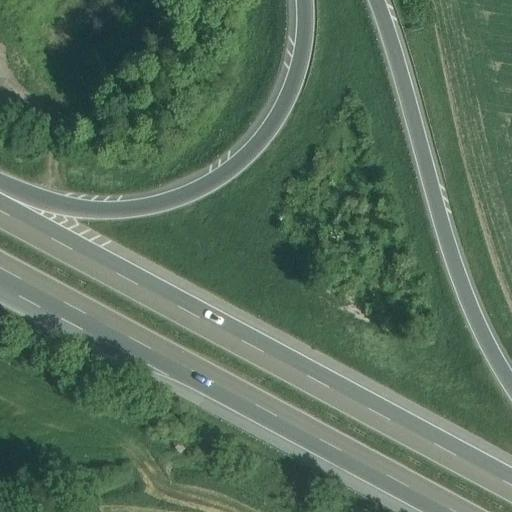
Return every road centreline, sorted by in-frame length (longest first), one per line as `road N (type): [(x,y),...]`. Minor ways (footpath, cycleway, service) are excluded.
road 1 (motorway): [(511,485),(0,211)]
road 2 (motorway): [(0,268),(456,511)]
road 3 (motorway): [(304,0),(300,65),(285,106),(248,156),(205,187),(152,207),(116,210),(0,191)]
road 4 (motorway): [(511,374),(450,252),(375,0)]
